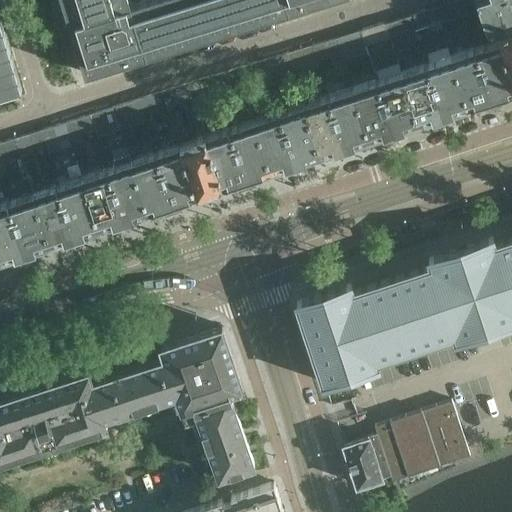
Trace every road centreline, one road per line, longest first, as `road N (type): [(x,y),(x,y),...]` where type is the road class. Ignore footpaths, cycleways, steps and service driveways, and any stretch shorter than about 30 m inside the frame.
road 1 (residential): [(47,111),(402,0)]
road 2 (tertiary): [(511,129),(226,224)]
road 3 (tertiary): [(0,351),(260,264)]
road 4 (tertiary): [(260,264),(511,181)]
road 5 (unclassified): [(347,511),(260,264)]
road 6 (tertiary): [(226,224),(0,299)]
